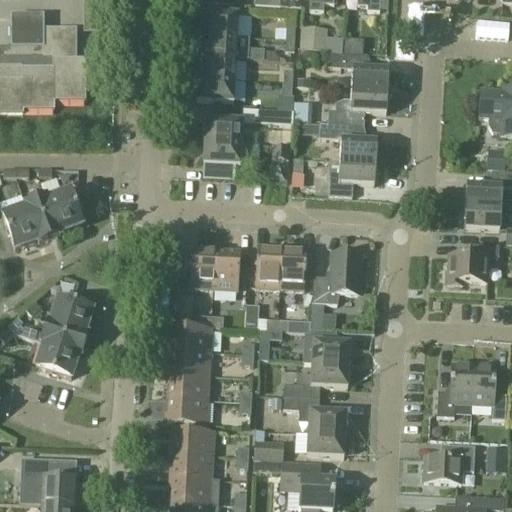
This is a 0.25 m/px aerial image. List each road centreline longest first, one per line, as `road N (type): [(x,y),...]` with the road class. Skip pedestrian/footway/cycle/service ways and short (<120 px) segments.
road 1 (residential): [(400,230),(142,214)]
road 2 (residential): [(122,442),(142,214)]
road 3 (residential): [(400,230),(421,198),(429,44)]
road 4 (residential): [(383,511),(393,328)]
road 5 (residential): [(144,169),(150,0)]
road 6 (residential): [(144,169),(0,167)]
